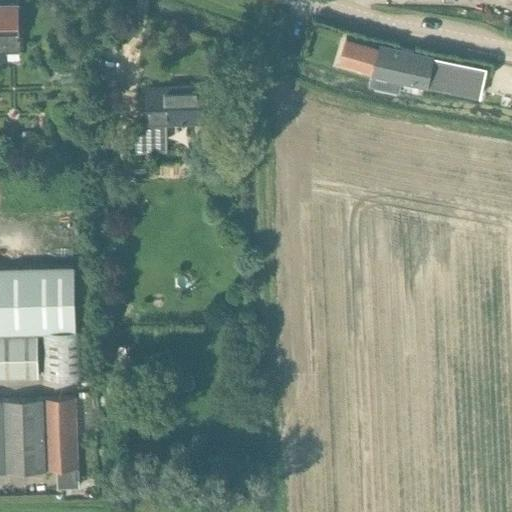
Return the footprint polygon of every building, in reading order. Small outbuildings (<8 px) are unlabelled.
[(20,52),(19,3),(0,3),(0,48),(7,48),(7,52),(20,52)] [(377,47),(346,37),(340,57),(373,67),(372,71),(480,95),(487,67),(378,42),(377,47)] [(141,123),(134,124),(135,150),(135,152),(166,151),(165,124),(165,122),(202,121),(201,86),(201,85),(145,87),(147,123),(141,123)] [(73,266),(0,267),(0,337),(2,337),(26,337),(37,337),(37,332),(43,332),(43,336),(83,335),(83,333),(75,331),(73,266)] [(83,335),(43,336),(43,379),(84,380),(83,335)] [(26,337),(2,337),(4,377),(38,376),(37,337),(26,337)] [(42,397),(44,470),(57,469),(57,488),(79,487),(79,468),(75,396),(42,397)] [(4,471),(44,470),(42,397),(3,399),(4,471)]
